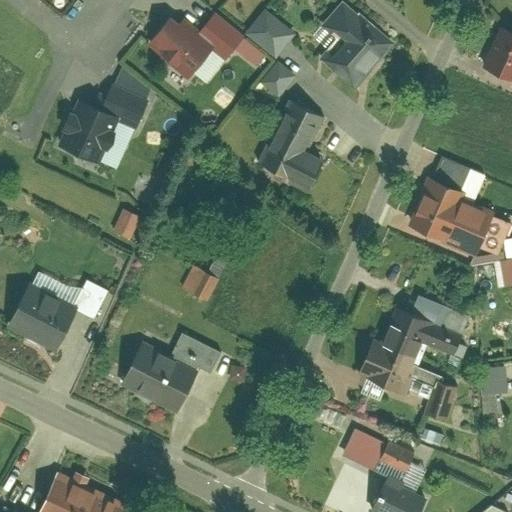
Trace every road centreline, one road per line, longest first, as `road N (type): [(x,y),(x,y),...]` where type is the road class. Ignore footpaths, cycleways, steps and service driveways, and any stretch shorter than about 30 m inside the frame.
road 1 (residential): [(238,506),(463,0)]
road 2 (tertiary): [(0,391),(238,506)]
road 3 (residential): [(15,0),(65,39),(28,139)]
